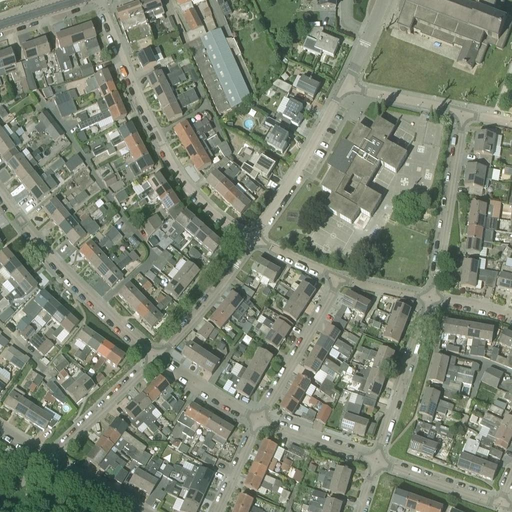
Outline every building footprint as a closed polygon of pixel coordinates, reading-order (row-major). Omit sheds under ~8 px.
[(153,0),(140,5),(147,26),(151,24),(148,15),(153,13),(154,18),(164,15),(158,0),(153,0)] [(192,3),(190,0),(176,0),(180,10),(191,32),(186,34),(190,44),(200,39),(208,36),(205,29),(203,27),(194,10),(192,3)] [(409,0),(398,30),(401,31),(401,32),(401,33),(401,34),(402,34),(402,35),(403,35),(403,36),(404,36),(405,36),(406,35),(407,35),(407,34),(410,35),(412,30),(422,34),(421,35),(453,47),(453,45),(464,49),(458,65),(472,70),(474,64),(480,66),(488,45),(502,51),(511,24),(511,17),(500,13),(504,2),(499,0),(409,0)] [(225,4),(219,7),(224,17),(232,14),(227,3),(225,4)] [(155,46),(147,26),(140,5),(117,13),(133,55),(155,46)] [(210,9),(204,11),(206,19),(212,16),(210,9)] [(165,21),(170,32),(177,29),(172,18),(165,21)] [(78,29),(86,53),(98,49),(90,26),(78,29)] [(88,59),(86,53),(78,29),(67,33),(72,48),(77,46),(82,61),(88,59)] [(323,29),(313,30),(312,30),(308,39),(307,39),(303,49),(320,56),(321,55),(322,53),(334,58),(340,43),(337,42),(337,41),(336,42),(323,37),(323,30),(323,29)] [(204,49),(220,82),(232,77),(240,94),(248,91),(230,50),(225,40),(221,30),(212,34),(211,35),(215,44),(204,49)] [(71,48),(72,48),(67,33),(55,37),(60,51),(54,53),(61,73),(72,70),(67,58),(74,55),(71,48)] [(252,100),(248,91),(240,94),(232,77),(220,82),(204,49),(215,44),(211,35),(208,36),(200,39),(190,44),(188,45),(219,115),(232,109),(252,100)] [(33,44),(41,71),(42,73),(47,71),(43,57),(49,55),(44,41),(33,44)] [(31,75),(41,71),(33,44),(21,48),(25,63),(21,64),(30,93),(36,91),(31,75)] [(144,71),(157,64),(154,58),(161,54),(162,54),(159,49),(151,52),(151,51),(137,58),(144,71)] [(30,93),(21,64),(15,66),(10,52),(0,55),(0,60),(5,76),(5,77),(11,75),(15,84),(20,82),(24,95),(30,93)] [(171,57),(164,61),(160,63),(163,68),(174,62),(171,58),(171,57)] [(91,65),(79,69),(82,78),(94,74),(91,65)] [(153,91),(184,76),(181,70),(164,78),(162,73),(148,80),(153,91)] [(54,75),(57,85),(63,83),(61,73),(54,75)] [(98,90),(111,84),(106,73),(85,83),(88,89),(84,90),(86,95),(98,90)] [(321,83),(305,75),(304,79),(303,78),(296,91),(313,99),(321,83)] [(158,101),(173,94),(170,89),(187,81),(184,76),(153,91),(158,101)] [(292,88),(278,80),(271,85),(289,94),(292,88)] [(103,101),(116,95),(111,84),(98,90),(103,101)] [(164,112),(197,96),(194,90),(175,99),(173,94),(158,101),(164,112)] [(57,109),(72,103),(72,101),(68,93),(53,100),(57,109)] [(108,112),(121,107),(116,95),(103,101),(108,112)] [(197,96),(164,112),(169,123),(183,116),(180,110),(199,101),(197,96)] [(276,122),(286,129),(289,123),(298,128),(305,115),(301,113),(303,108),(291,102),(284,115),(280,114),(276,122)] [(72,103),(57,109),(62,119),(76,113),(72,103)] [(88,121),(77,125),(80,132),(110,119),(112,124),(126,118),(121,107),(108,112),(97,117),(97,116),(88,120),(88,121)] [(29,109),(21,115),(20,116),(24,121),(33,114),(29,109)] [(88,121),(88,120),(84,113),(74,117),(77,125),(88,121)] [(45,131),(54,124),(46,114),(37,121),(45,131)] [(286,129),(276,122),(267,118),(262,127),(270,132),(263,143),(283,155),(287,147),(285,145),(289,138),(282,134),(286,129)] [(201,123),(201,124),(203,128),(210,124),(209,124),(207,119),(201,123)] [(394,130),(389,128),(378,121),(371,134),(358,126),(347,145),(342,142),(328,168),(332,171),(324,184),(321,189),(333,196),(325,209),(352,225),(360,212),(371,218),(382,199),(365,190),(380,164),(397,174),(407,155),(394,147),(393,148),(390,146),(391,145),(388,143),(387,144),(386,144),(394,130)] [(54,124),(45,131),(55,143),(64,136),(54,124)] [(180,142),(199,131),(195,125),(190,128),(187,124),(174,131),(180,142)] [(186,152),(200,144),(207,140),(204,136),(213,130),(210,124),(203,128),(199,131),(180,142),(186,152)] [(13,135),(19,130),(16,126),(10,131),(13,135)] [(123,143),(136,136),(130,126),(118,132),(120,137),(110,142),(110,144),(104,147),(103,145),(91,151),(95,158),(107,151),(106,151),(113,148),(123,142),(123,143)] [(19,130),(13,135),(17,139),(24,133),(21,129),(19,130)] [(474,144),(494,147),(496,136),(497,131),(485,129),(484,135),(477,134),(476,140),(475,140),(474,144)] [(17,140),(17,139),(13,135),(7,140),(0,144),(0,156),(1,158),(14,149),(11,144),(17,140)] [(129,153),(141,147),(136,136),(123,143),(129,153)] [(222,145),(219,140),(213,144),(216,148),(216,149),(218,147),(222,145)] [(227,159),(232,155),(232,153),(227,142),(222,145),(218,147),(221,152),(225,159),(226,158),(227,159)] [(210,152),(207,146),(202,148),(200,144),(186,152),(192,162),(210,152)] [(491,164),(494,147),(474,144),(474,148),(475,148),(474,155),(479,156),(478,162),(491,164)] [(135,164),(147,157),(141,147),(129,153),(135,164)] [(106,151),(107,151),(109,156),(116,153),(113,148),(106,151)] [(1,158),(4,162),(17,153),(14,149),(1,158)] [(38,156),(41,154),(38,150),(30,157),(29,156),(23,160),(19,156),(6,165),(14,175),(38,156)] [(209,159),(213,157),(210,152),(192,162),(198,173),(212,165),(209,159)] [(19,156),(17,153),(4,162),(6,165),(19,156)] [(36,165),(42,161),(38,156),(14,175),(22,184),(34,175),(30,170),(36,165)] [(77,156),(65,165),(64,166),(70,173),(83,163),(77,156)] [(147,157),(135,164),(128,167),(131,173),(138,170),(141,175),(153,168),(147,157)] [(276,166),(262,157),(254,170),(244,164),(240,170),(255,181),(259,174),(261,175),(260,176),(262,177),(262,176),(267,179),(276,166)] [(44,175),(47,179),(49,178),(56,172),(62,168),(64,166),(65,165),(61,159),(53,166),(48,169),(49,171),(44,175)] [(490,171),(491,164),(478,162),(477,168),(468,167),(467,173),(465,173),(465,177),(489,181),(492,181),(493,171),(490,171)] [(218,172),(222,169),(218,164),(203,177),(207,182),(206,183),(215,192),(237,169),(233,165),(222,176),(218,172)] [(224,200),(234,188),(230,184),(241,173),(237,169),(215,192),(224,200)] [(29,194),(41,184),(34,175),(22,184),(29,194)] [(147,198),(165,185),(158,175),(140,188),(143,192),(137,197),(141,201),(147,197),(147,198)] [(116,182),(113,176),(103,182),(106,189),(117,183),(116,182)] [(488,189),(489,181),(465,177),(464,181),(465,181),(464,188),(469,188),(468,195),(482,197),(484,190),(485,190),(488,189)] [(41,184),(29,194),(37,203),(49,193),(56,187),(49,178),(47,179),(41,184)] [(79,189),(74,192),(78,196),(83,191),(84,192),(94,184),(89,178),(81,185),(78,187),(79,189)] [(249,190),(254,185),(250,181),(245,186),(249,190)] [(160,203),(172,195),(165,185),(147,198),(150,203),(157,198),(160,203)] [(254,185),(249,190),(252,194),(258,189),(254,185)] [(232,208),(243,197),(234,188),(224,200),(232,208)] [(72,208),(77,204),(78,206),(81,204),(88,198),(84,192),(83,191),(78,196),(73,200),(68,204),(72,208)] [(127,200),(123,192),(114,198),(119,206),(127,200)] [(243,197),(232,208),(241,216),(255,200),(247,193),(243,197)] [(73,200),(70,195),(58,205),(54,200),(42,210),(50,219),(62,209),(68,204),(73,200)] [(172,195),(160,203),(171,219),(180,210),(177,206),(179,205),(172,195)] [(146,204),(144,200),(138,204),(141,208),(146,204)] [(83,223),(98,210),(94,205),(84,213),(85,214),(79,219),(83,223)] [(471,217),(492,220),(494,208),(472,205),(471,217)] [(58,229),(70,218),(62,209),(50,219),(58,229)] [(78,228),(65,238),(73,247),(91,232),(87,227),(93,221),(94,222),(102,215),(98,210),(83,223),(80,225),(81,225),(78,228)] [(184,212),(175,223),(171,228),(175,232),(170,238),(174,242),(179,237),(181,234),(184,231),(193,220),(184,212)] [(163,225),(156,216),(141,227),(149,238),(163,225)] [(496,232),(498,221),(492,220),(471,217),(469,229),(484,231),(484,230),(496,232)] [(65,238),(78,228),(70,218),(58,229),(65,238)] [(193,239),(203,229),(193,220),(184,231),(193,239)] [(104,246),(118,234),(113,229),(104,237),(105,239),(95,248),(90,243),(79,253),(87,262),(98,252),(99,252),(104,247),(104,246)] [(203,247),(212,237),(203,229),(193,239),(203,247)] [(483,237),(484,231),(469,229),(468,241),(492,244),(501,245),(501,240),(483,237)] [(501,243),(511,244),(511,242),(511,233),(502,233),(501,243)] [(104,246),(104,247),(108,251),(113,246),(114,246),(122,238),(118,234),(104,246)] [(153,237),(147,241),(152,248),(158,244),(153,237)] [(179,237),(174,242),(178,246),(183,240),(179,237)] [(212,237),(203,247),(212,255),(221,245),(212,237)] [(492,250),(492,244),(468,241),(466,253),(481,255),(481,248),(487,249),(492,250)] [(498,262),(507,264),(508,260),(511,253),(511,251),(507,248),(498,262)] [(193,258),(197,252),(193,249),(189,254),(193,258)] [(0,270),(3,269),(13,260),(5,251),(0,255),(0,270)] [(159,257),(167,264),(173,268),(177,264),(171,259),(172,258),(164,251),(159,257)] [(107,260),(99,252),(98,252),(87,262),(95,271),(107,260)] [(126,259),(129,256),(125,252),(121,255),(122,255),(117,260),(112,256),(107,261),(107,260),(95,271),(103,280),(126,259)] [(160,273),(167,264),(159,257),(152,266),(160,273)] [(119,273),(130,263),(126,259),(103,280),(111,289),(123,278),(122,277),(119,273)] [(263,278),(270,266),(259,259),(252,272),(263,278)] [(10,278),(21,269),(13,260),(3,269),(10,278)] [(492,278),(497,279),(498,273),(485,271),(478,271),(479,265),(464,262),(463,275),(492,279),(492,278)] [(179,273),(191,282),(199,273),(186,263),(186,264),(179,273)] [(270,266),(263,278),(264,279),(269,281),(274,284),(281,272),(270,266)] [(510,292),(511,282),(511,269),(506,268),(503,267),(498,289),(510,292)] [(14,290),(29,278),(21,269),(10,278),(7,281),(14,290)] [(161,283),(148,272),(145,276),(157,287),(161,283)] [(183,292),(191,282),(179,273),(171,282),(183,292)] [(495,288),(497,279),(492,278),(492,279),(463,275),(461,288),(475,290),(476,282),(486,283),(485,286),(495,288)] [(305,283),(313,290),(318,283),(310,276),(305,283)] [(22,300),(36,287),(29,278),(14,290),(9,295),(4,299),(9,305),(14,301),(22,300)] [(250,287),(253,281),(251,280),(248,278),(245,284),(250,287)] [(142,288),(148,282),(144,279),(139,284),(142,288)] [(148,282),(142,288),(146,292),(152,286),(148,282)] [(176,301),(183,292),(171,282),(164,291),(176,301)] [(126,304),(137,293),(129,284),(117,295),(126,304)] [(316,292),(313,290),(303,284),(300,288),(295,284),(291,289),(297,293),(296,294),(309,302),(316,292)] [(241,294),(251,300),(255,293),(243,286),(240,293),(241,294)] [(4,299),(9,295),(6,291),(1,295),(4,299)] [(37,317),(51,301),(42,293),(28,308),(33,312),(26,320),(24,319),(16,328),(22,333),(37,317)] [(134,312),(146,301),(137,293),(126,304),(134,312)] [(349,293),(342,305),(354,311),(360,299),(349,293)] [(250,302),(251,300),(241,294),(238,298),(233,294),(224,304),(241,318),(247,312),(241,307),(244,304),(249,308),(252,304),(250,302)] [(303,312),(309,302),(296,294),(290,304),(303,312)] [(159,304),(164,300),(160,296),(155,301),(159,304)] [(9,305),(4,299),(0,302),(0,312),(1,313),(9,305)] [(360,299),(354,311),(359,314),(355,321),(356,322),(353,328),(358,330),(356,333),(362,336),(367,327),(361,324),(371,305),(360,299)] [(154,310),(143,321),(151,329),(162,319),(157,315),(163,309),(163,308),(168,303),(164,300),(159,304),(154,310)] [(51,319),(60,309),(51,301),(37,317),(45,325),(50,319),(51,319)] [(154,310),(146,301),(134,312),(143,321),(154,310)] [(238,322),(241,318),(224,304),(217,313),(228,322),(232,317),(238,322)] [(296,322),(303,312),(290,304),(283,314),(296,322)] [(393,317),(407,322),(411,311),(397,306),(393,317)] [(60,327),(69,317),(60,309),(51,319),(60,327)] [(221,331),(228,322),(217,313),(210,322),(221,331)] [(341,321),(344,315),(339,313),(333,324),(344,330),(347,324),(341,321)] [(47,341),(37,352),(43,357),(53,346),(50,344),(59,336),(64,331),(69,335),(78,325),(69,317),(60,327),(54,333),(47,341)] [(263,326),(285,340),(293,326),(280,317),(275,326),(266,320),(263,326)] [(403,334),(407,322),(393,317),(388,328),(403,334)] [(285,340),(263,326),(256,321),(252,326),(268,336),(265,342),(278,350),(285,340)] [(455,338),(457,323),(445,321),(443,336),(449,336),(448,341),(455,343),(455,338)] [(467,340),(470,325),(457,323),(455,338),(467,340)] [(209,338),(215,330),(208,324),(197,335),(206,342),(209,338)] [(477,357),(482,327),(470,325),(467,340),(473,341),(470,356),(477,357)] [(35,332),(29,327),(20,336),(26,341),(35,332)] [(350,353),(352,349),(338,340),(341,334),(329,327),(323,337),(350,353)] [(482,327),(477,357),(484,358),(486,343),(492,344),(494,329),(482,327)] [(398,345),(403,334),(388,328),(384,340),(398,345)] [(86,348),(94,336),(84,329),(76,341),(82,345),(86,348)] [(50,330),(43,337),(47,341),(54,333),(50,330)] [(215,330),(209,338),(213,341),(219,333),(215,330)] [(236,337),(230,332),(227,336),(233,341),(236,337)] [(511,350),(511,347),(511,335),(505,332),(499,345),(511,350)] [(347,339),(357,345),(360,339),(350,334),(347,339)] [(37,352),(47,341),(43,337),(41,340),(36,335),(29,344),(37,352)] [(0,346),(3,349),(8,343),(0,336),(0,346)] [(96,355),(104,343),(94,336),(86,348),(82,354),(78,359),(83,363),(91,351),(96,355)] [(351,354),(350,353),(323,337),(316,348),(329,355),(332,349),(349,358),(351,354)] [(106,362),(114,351),(104,343),(96,355),(100,358),(92,370),(97,374),(106,362)] [(192,363),(200,350),(190,343),(182,356),(192,363)] [(226,347),(220,343),(216,349),(222,352),(226,347)] [(9,363),(16,352),(10,348),(3,359),(9,363)] [(254,361),(267,368),(273,358),(255,348),(250,358),(254,360),(254,361)] [(326,360),(329,355),(316,348),(310,358),(338,374),(341,368),(326,360)] [(359,353),(391,365),(395,354),(380,348),(378,354),(360,348),(359,353)] [(504,367),(507,361),(497,357),(500,351),(495,349),(490,360),(504,367)] [(202,369),(210,357),(200,350),(192,363),(202,369)] [(114,351),(106,362),(116,369),(124,358),(114,351)] [(242,355),(237,351),(233,357),(239,360),(242,355)] [(16,352),(9,363),(21,372),(29,361),(25,357),(24,358),(16,352)] [(359,353),(358,352),(353,360),(363,363),(364,361),(375,364),(373,371),(387,376),(391,365),(359,353)] [(56,368),(65,361),(61,356),(52,363),(56,368)] [(210,357),(202,369),(212,376),(220,363),(210,357)] [(432,370),(473,379),(475,372),(471,371),(454,367),(456,359),(449,358),(449,360),(435,357),(432,370)] [(42,358),(39,361),(45,367),(49,363),(44,358),(43,359),(42,358)] [(335,379),(338,374),(310,358),(304,369),(317,376),(320,371),(327,375),(327,374),(335,379)] [(56,368),(54,370),(58,375),(59,374),(63,379),(68,375),(63,370),(69,366),(65,361),(56,368)] [(261,379),(267,368),(254,361),(248,371),(261,379)] [(478,364),(473,363),(471,371),(475,372),(479,371),(480,365),(478,364)] [(71,380),(85,396),(94,388),(80,372),(81,372),(77,367),(72,371),(76,376),(71,380)] [(248,371),(243,368),(237,378),(242,381),(255,389),(261,379),(248,371)] [(373,371),(367,368),(363,380),(382,387),(387,376),(373,371)] [(497,390),(504,374),(491,369),(488,370),(481,383),(497,390)] [(472,386),(473,379),(432,370),(429,382),(449,387),(450,382),(456,383),(456,382),(472,386)] [(29,390),(37,376),(31,372),(26,380),(28,381),(24,387),(29,390)] [(0,394),(2,391),(9,382),(0,375),(0,394)] [(236,392),(238,393),(249,399),(255,389),(242,381),(237,378),(231,375),(228,381),(233,384),(231,389),(236,392)] [(37,376),(29,390),(33,393),(37,388),(38,388),(43,380),(37,376)] [(293,388),(305,395),(311,384),(299,377),(293,388)] [(363,380),(354,377),(353,382),(362,385),(359,392),(366,394),(365,398),(376,402),(378,398),(378,399),(382,387),(363,380)] [(71,380),(70,378),(61,387),(76,404),(85,396),(71,380)] [(100,382),(96,378),(92,381),(96,386),(100,382)] [(164,403),(169,408),(170,408),(177,415),(184,404),(178,400),(176,403),(169,396),(173,393),(159,378),(150,387),(160,397),(160,398),(165,403),(164,403)] [(322,385),(331,390),(334,385),(326,380),(322,385)] [(54,385),(52,383),(50,381),(45,386),(49,391),(44,400),(48,403),(57,389),(54,385)] [(337,394),(331,390),(322,385),(319,391),(327,396),(334,400),(337,394)] [(151,406),(160,398),(160,397),(150,387),(141,395),(151,406)] [(299,406),(305,395),(293,388),(286,399),(299,406)] [(22,399),(22,400),(25,395),(14,389),(3,406),(13,413),(22,399)] [(57,389),(48,403),(52,406),(56,400),(58,401),(63,405),(66,401),(65,399),(62,395),(57,389)] [(447,411),(452,412),(454,407),(454,406),(439,401),(441,395),(427,391),(423,403),(437,408),(447,411)] [(457,395),(445,392),(444,398),(455,401),(457,395)] [(155,410),(151,406),(141,395),(132,404),(152,424),(156,421),(152,416),(151,414),(155,410)] [(365,398),(364,399),(358,396),(355,406),(349,404),(345,415),(346,415),(341,430),(353,434),(358,420),(363,406),(365,398)] [(318,402),(312,398),(309,403),(315,407),(318,402)] [(372,416),(376,402),(365,398),(363,406),(369,408),(367,414),(372,416)] [(32,406),(22,400),(22,399),(13,413),(23,419),(32,406)] [(292,417),(299,406),(286,399),(280,409),(292,417)] [(493,406),(504,411),(507,405),(496,400),(493,406)] [(432,424),(436,412),(439,413),(439,414),(446,416),(447,411),(437,408),(423,403),(419,415),(424,417),(422,421),(432,424)] [(158,430),(152,424),(132,404),(123,412),(124,413),(121,417),(130,425),(130,424),(136,431),(143,424),(153,435),(158,430)] [(186,436),(201,411),(191,405),(179,424),(185,427),(181,433),(186,436)] [(33,426),(42,412),(36,409),(32,406),(23,419),(33,426)] [(325,425),(333,411),(324,406),(316,421),(325,425)] [(504,411),(493,406),(492,406),(490,411),(501,417),(504,411)] [(310,409),(309,411),(306,416),(303,414),(301,419),(313,423),(316,413),(310,409)] [(204,430),(212,418),(201,411),(186,436),(191,439),(194,433),(195,433),(199,426),(204,430)] [(42,412),(33,426),(44,432),(47,427),(51,430),(57,423),(51,419),(52,419),(42,412)] [(483,420),(511,433),(511,419),(506,417),(504,422),(486,414),(484,419),(483,419),(483,420)] [(124,433),(130,425),(121,417),(117,421),(116,420),(108,430),(142,455),(144,452),(146,449),(124,433)] [(212,441),(222,424),(212,418),(204,430),(209,432),(203,441),(205,442),(202,446),(207,448),(210,442),(212,440),(212,441)] [(369,424),(358,420),(353,434),(364,438),(369,424)] [(506,451),(511,438),(511,433),(483,420),(480,425),(480,426),(487,429),(490,431),(488,436),(486,439),(494,442),(493,444),(495,445),(506,451)] [(222,424),(212,441),(223,447),(233,430),(222,424)] [(430,432),(432,427),(424,424),(422,429),(430,432)] [(432,427),(430,432),(452,440),(454,435),(440,430),(435,428),(432,427)] [(170,432),(166,428),(161,432),(165,437),(170,432)] [(137,462),(142,455),(108,430),(101,440),(117,452),(117,451),(120,453),(124,448),(129,451),(126,455),(131,459),(131,458),(137,462)] [(477,454),(479,448),(480,445),(479,444),(480,444),(482,437),(478,436),(477,435),(474,442),(468,440),(463,455),(475,459),(477,454)] [(494,442),(486,439),(484,438),(482,437),(480,444),(492,448),(493,444),(494,442)] [(421,455),(426,442),(414,438),(409,451),(421,455)] [(114,455),(117,452),(101,440),(94,450),(117,468),(118,467),(120,469),(122,470),(126,465),(114,455)] [(260,454),(272,459),(277,448),(265,442),(260,454)] [(426,442),(421,455),(433,460),(438,447),(426,442)] [(186,455),(189,449),(182,445),(179,451),(186,455)] [(290,446),(288,452),(301,458),(304,451),(290,446)] [(489,455),(500,460),(503,453),(492,449),(489,455)] [(114,472),(117,468),(94,450),(86,460),(104,473),(109,467),(114,472)] [(151,457),(144,452),(142,455),(137,462),(145,468),(151,457)] [(204,454),(200,461),(213,468),(217,461),(204,454)] [(278,462),(272,459),(260,454),(255,465),(268,471),(268,470),(273,473),(278,462)] [(488,458),(477,454),(475,459),(469,473),(481,477),(486,464),(488,458)] [(469,473),(475,459),(463,455),(457,469),(469,473)] [(149,496),(157,483),(153,480),(157,473),(160,467),(159,467),(162,462),(158,459),(156,463),(155,462),(139,490),(149,496)] [(283,465),(289,468),(292,462),(286,459),(283,465)] [(139,490),(155,462),(151,460),(143,474),(137,470),(128,484),(139,490)] [(498,468),(486,464),(481,477),(493,482),(498,468)] [(174,465),(172,468),(166,465),(160,475),(161,476),(167,479),(168,479),(172,471),(174,472),(176,466),(174,465)] [(265,475),(268,471),(255,465),(250,476),(263,481),(280,489),(283,483),(265,475)] [(176,466),(174,472),(177,473),(180,474),(182,469),(176,466)] [(314,474),(317,468),(310,466),(308,471),(314,474)] [(191,473),(182,469),(180,474),(207,487),(212,476),(193,467),(191,473)] [(128,474),(122,470),(120,469),(113,480),(121,485),(128,474)] [(333,480),(348,485),(352,473),(337,469),(335,474),(328,472),(327,473),(321,471),(319,476),(326,478),(326,477),(334,480),(333,480)] [(173,482),(175,476),(178,478),(178,479),(184,482),(184,483),(191,486),(189,492),(202,498),(207,487),(180,474),(177,473),(174,472),(172,471),(168,479),(173,482)] [(302,482),(304,472),(298,471),(295,481),(302,482)] [(282,490),(280,489),(263,481),(250,476),(245,487),(258,493),(260,487),(272,493),(273,492),(281,496),(278,503),(280,504),(287,503),(291,494),(285,491),(282,490)] [(345,496),(348,485),(333,480),(330,492),(345,496)] [(170,496),(176,483),(173,482),(172,484),(167,486),(164,493),(170,496)] [(166,494),(160,491),(155,500),(161,503),(166,494)] [(326,495),(314,491),(312,497),(324,501),(326,495)] [(198,509),(202,498),(189,492),(184,503),(198,509)] [(404,509),(409,496),(397,492),(390,511),(396,511),(398,507),(404,509)] [(236,508),(246,511),(262,511),(263,511),(252,507),(254,502),(250,500),(241,496),(236,508)] [(412,511),(416,511),(420,500),(409,496),(404,509),(412,511)] [(310,508),(324,511),(340,511),(342,505),(327,500),(326,505),(318,503),(318,504),(311,503),(310,508)] [(429,511),(432,504),(420,500),(416,511),(429,511)] [(196,511),(198,509),(184,503),(179,511),(196,511)]
